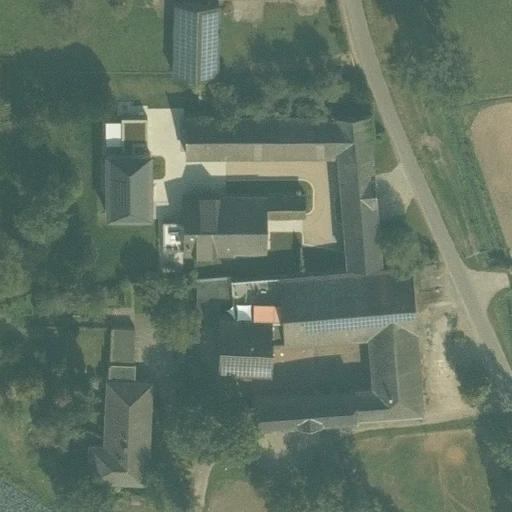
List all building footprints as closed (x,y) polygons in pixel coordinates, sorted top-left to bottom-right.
[(172,73),(216,75),(218,3),(175,2),(172,73)] [(126,89),(126,109),(136,109),(135,89),(126,89)] [(337,151),(339,181),(373,179),(367,110),(334,113),(184,115),(184,152),(337,151)] [(146,116),(120,116),(120,152),(133,152),(133,142),(147,142),(146,116)] [(106,190),(106,215),(149,215),(149,152),(133,152),(120,152),(106,152),(106,159),(102,159),(102,190),(106,190)] [(373,179),(339,181),(340,196),(375,193),(373,179)] [(347,264),(347,265),(381,262),(375,193),(340,196),(345,242),(347,264)] [(237,252),(237,251),(236,235),(227,235),(227,224),(221,224),(221,195),(221,194),(184,195),(184,220),(161,221),(161,249),(185,248),(185,253),(237,252)] [(265,194),(221,195),(221,224),(227,224),(227,235),(236,235),(237,251),(265,251),(265,217),(265,194)] [(304,194),(265,194),(265,217),(305,217),(304,194)] [(410,264),(278,276),(283,342),(368,334),(372,388),(314,392),(316,421),(422,413),(410,264)] [(270,343),(283,342),(278,276),(231,280),(231,276),(177,281),(179,314),(218,315),(218,314),(271,316),(270,343)] [(149,285),(152,316),(179,314),(177,281),(149,284),(149,285)] [(217,367),(270,369),(270,343),(271,316),(218,314),(218,315),(217,367)] [(109,363),(132,364),(134,328),(111,327),(109,363)] [(197,348),(181,348),(181,365),(196,366),(197,348)] [(88,480),(146,482),(150,382),(133,382),(134,364),(132,364),(109,363),(108,363),(107,381),(104,444),(104,459),(89,459),(88,480)] [(301,422),(316,421),(314,392),(297,393),(301,422)] [(254,426),(301,422),(297,393),(252,397),(254,426)] [(90,444),(89,459),(104,459),(104,444),(90,444)]
